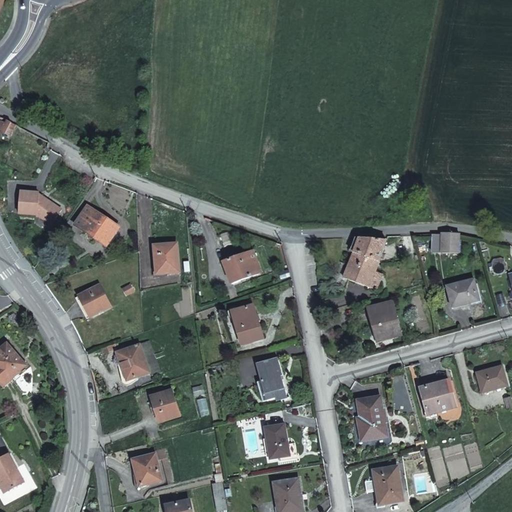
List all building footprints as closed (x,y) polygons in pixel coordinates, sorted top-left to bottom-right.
[(0,130),(5,134),(12,122),(8,120),(4,127),(0,124),(0,130)] [(42,193),(38,193),(38,190),(20,190),(20,213),(26,213),(39,213),(54,221),(63,205),(47,196),(42,195),(42,193)] [(89,206),(75,223),(105,246),(118,228),(89,206)] [(459,233),(442,233),(441,252),(458,252),(459,233)] [(388,240),(359,239),(355,249),(349,247),(348,251),(353,253),(379,263),(388,240)] [(156,275),(179,273),(176,245),(154,247),(156,275)] [(226,261),(234,282),(261,273),(253,252),(226,261)] [(353,253),(348,266),(340,263),(331,285),(344,290),(348,281),(376,292),(382,276),(375,273),(379,263),(353,253)] [(447,285),(452,306),(479,299),(474,279),(447,285)] [(80,296),(90,316),(91,317),(110,306),(99,285),(80,296)] [(123,289),(126,295),(133,290),(130,285),(123,289)] [(86,319),(90,316),(80,296),(75,299),(86,319)] [(392,337),(401,335),(392,302),(370,309),(375,329),(378,328),(381,339),(392,336),(392,337)] [(255,305),(234,312),(243,344),(264,338),(255,305)] [(151,374),(163,370),(151,340),(128,349),(127,345),(116,349),(128,381),(151,372),(151,374)] [(6,344),(0,349),(0,381),(3,385),(19,372),(19,371),(25,365),(6,344)] [(280,359),(258,364),(268,401),(277,399),(278,402),(289,398),(283,377),(285,377),(280,359)] [(475,372),(481,392),(507,385),(501,365),(475,372)] [(420,387),(427,414),(456,406),(448,379),(420,387)] [(173,389),(152,396),(160,421),(181,414),(173,389)] [(362,439),(387,434),(379,395),(358,399),(363,428),(360,428),(362,439)] [(285,424),(265,427),(271,460),(291,456),(285,424)] [(156,454),(134,459),(140,485),(162,480),(158,460),(169,458),(167,448),(156,451),(156,454)] [(0,457),(0,481),(6,492),(24,482),(7,453),(0,457)] [(380,502),(403,498),(397,465),(374,469),(380,502)] [(299,479),(274,483),(278,511),(298,511),(296,497),(302,496),(299,479)] [(225,487),(224,481),(223,480),(216,481),(217,488),(225,487)] [(218,511),(228,511),(227,503),(225,487),(217,488),(214,489),(217,505),(218,511)] [(191,511),(189,503),(167,507),(168,511),(191,511)]
